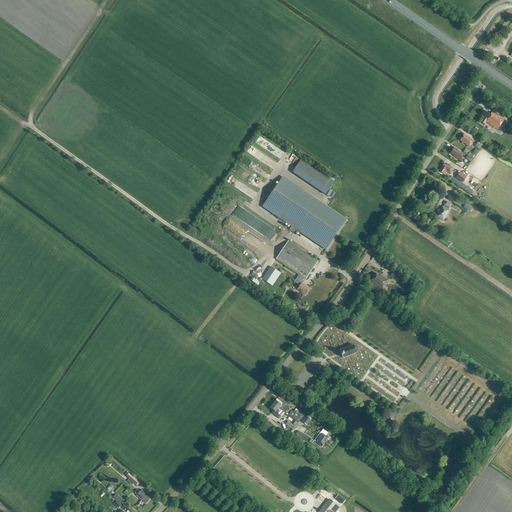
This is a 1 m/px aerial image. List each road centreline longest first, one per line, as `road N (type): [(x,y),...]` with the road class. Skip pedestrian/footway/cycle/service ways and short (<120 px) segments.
road 1 (unclassified): [(157,511),(319,324),(477,83)]
road 2 (primary): [(388,0),(511,85)]
